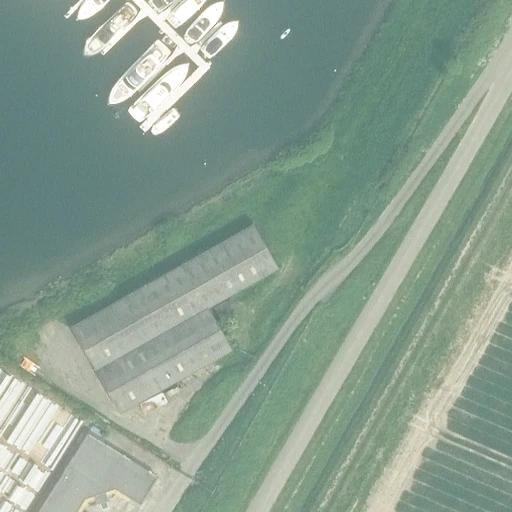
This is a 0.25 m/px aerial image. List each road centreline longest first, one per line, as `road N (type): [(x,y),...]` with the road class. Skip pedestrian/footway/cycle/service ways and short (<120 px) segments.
road 1 (unknown): [(182,475),(304,292),(365,241),(497,53),(511,51)]
road 2 (unclassified): [(257,511),(511,69)]
